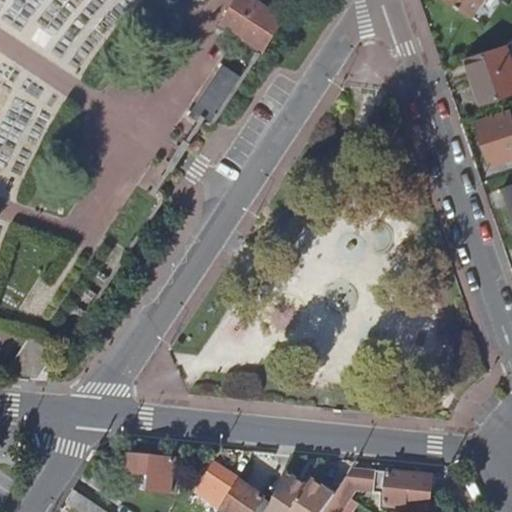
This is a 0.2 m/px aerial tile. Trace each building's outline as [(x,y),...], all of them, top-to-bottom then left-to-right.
[(237,0),(221,24),(261,52),(282,20),(251,0),(237,0)] [(447,0),(469,15),(479,0),(447,0)] [(511,91),(511,74),(502,45),(464,56),(479,101),(511,91)] [(205,122),(212,127),(244,77),(224,64),(190,113),(205,122)] [(375,133),(378,110),(346,106),(348,129),(375,133)] [(490,164),(511,157),(511,126),(507,111),(476,121),(490,164)] [(511,216),(511,182),(502,186),(511,216)] [(9,364),(8,377),(36,380),(54,351),(29,334),(9,364)] [(126,456),(124,474),(147,476),(145,493),(170,496),(173,460),(126,456)] [(265,511),(268,509),(259,503),(260,501),(211,467),(193,494),(219,511),(240,511),(241,511),(265,511)] [(338,511),(363,476),(351,468),(339,487),(330,500),(321,511),(338,511)] [(306,487),(284,472),(269,508),(268,509),(265,511),(290,511),(297,502),(296,501),(306,487)] [(376,474),(374,494),(384,495),(384,505),(428,508),(430,479),(376,474)] [(321,511),(330,500),(322,494),(325,490),(310,480),(306,487),(296,501),(297,502),(290,511),(321,511)] [(88,481),(80,493),(107,511),(114,511),(120,503),(88,481)] [(77,511),(103,511),(70,490),(62,502),(77,511)]
